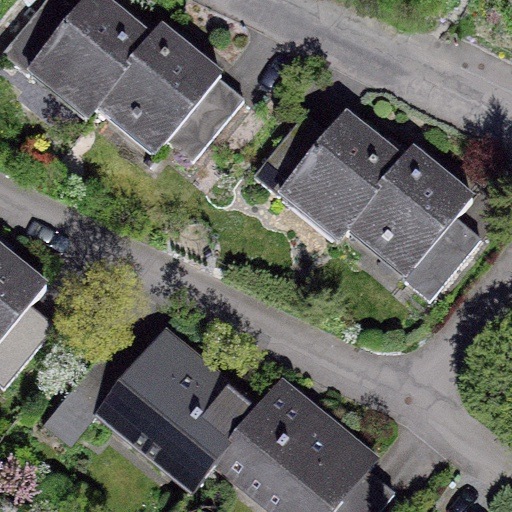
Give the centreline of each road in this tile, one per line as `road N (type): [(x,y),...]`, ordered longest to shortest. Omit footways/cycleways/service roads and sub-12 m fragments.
road 1 (residential): [(511,280),(415,403),(0,198)]
road 2 (residential): [(511,126),(247,0)]
